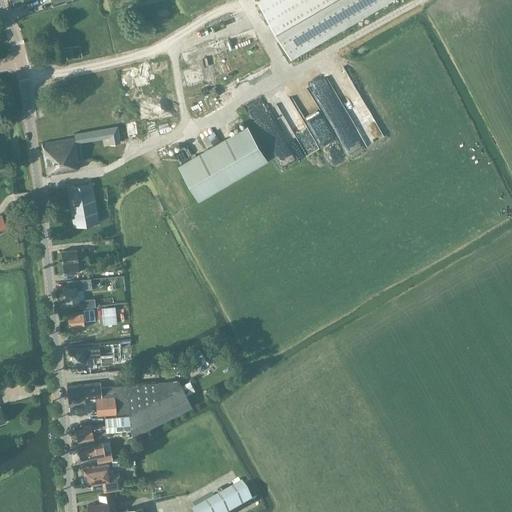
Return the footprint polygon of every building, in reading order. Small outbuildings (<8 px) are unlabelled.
[(258,0),(257,1),(290,57),(335,31),(388,0),(258,0)] [(258,40),(243,13),(177,51),(192,78),(258,40)] [(132,51),(113,54),(123,114),(114,116),(116,126),(125,124),(127,139),(147,135),(145,122),(178,116),(166,44),(147,48),(147,47),(132,50),(132,51)] [(81,46),(61,48),(62,60),(82,58),(81,46)] [(181,84),(191,80),(188,73),(178,78),(181,84)] [(213,103),(214,100),(214,98),(213,95),(212,93),(210,90),(208,89),(205,87),(201,86),(198,86),(196,87),(194,87),(190,90),(188,92),(187,94),(186,97),(186,100),(186,102),(187,105),(188,107),(189,109),(192,112),(194,113),(196,114),(199,114),(202,114),(204,113),(207,112),(209,110),(211,108),(213,105),(213,103)] [(117,129),(116,126),(114,116),(111,96),(63,103),(68,137),(92,133),(94,141),(104,139),(102,131),(117,129)] [(261,111),(250,117),(268,152),(279,146),(261,111)] [(322,118),(305,125),(314,148),(331,142),(322,118)] [(247,125),(178,165),(198,200),(267,159),(247,125)] [(302,133),(292,138),(301,153),(310,147),(302,133)] [(77,150),(86,149),(84,136),(41,143),(47,175),(78,169),(77,161),(79,161),(77,150)] [(269,153),(275,163),(286,157),(279,146),(269,153)] [(178,148),(169,152),(171,157),(181,153),(178,148)] [(99,222),(97,210),(92,182),(66,187),(73,227),(99,222)] [(37,231),(43,230),(41,214),(35,215),(37,231)] [(77,249),(61,251),(62,262),(78,260),(77,249)] [(78,260),(62,262),(64,275),(80,273),(78,261),(78,260)] [(68,287),(65,288),(67,303),(80,302),(81,308),(95,306),(94,299),(84,300),(83,289),(91,289),(90,279),(67,281),(68,287)] [(83,312),(68,313),(69,325),(84,324),(83,312)] [(98,346),(68,349),(70,365),(78,364),(79,374),(91,373),(90,358),(100,357),(98,346)] [(200,363),(195,354),(185,360),(191,369),(200,363)] [(100,382),(66,386),(68,399),(69,405),(71,407),(85,405),(84,398),(95,398),(97,415),(105,415),(129,412),(129,415),(130,429),(133,436),(192,406),(178,380),(101,386),(100,382)] [(84,429),(76,431),(79,443),(94,439),(94,437),(107,434),(106,432),(130,429),(129,415),(105,417),(105,424),(92,427),(91,425),(84,426),(84,429)] [(102,443),(94,444),(79,448),(81,460),(97,457),(98,463),(113,460),(112,453),(105,454),(102,443)] [(107,470),(109,470),(108,464),(100,465),(92,467),(92,469),(84,471),(86,484),(107,480),(109,490),(121,488),(119,475),(109,477),(107,470)] [(190,511),(234,511),(252,502),(241,484),(191,511),(190,511)] [(89,511),(110,511),(110,509),(116,508),(113,493),(99,496),(100,502),(88,505),(89,511)]
